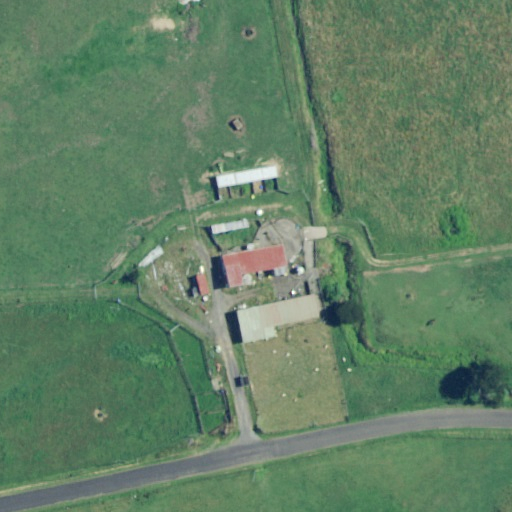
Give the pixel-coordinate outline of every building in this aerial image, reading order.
[(207,178),(212,203),(219,202),(217,188),(277,177),(275,166),(215,177),(207,178)] [(207,240),(212,247),(217,246),(221,250),(251,244),(246,219),(209,227),(211,239),(207,240)] [(284,266),(280,246),(220,258),(226,288),(240,285),(238,275),(284,266)] [(208,293),(204,275),(195,277),(199,295),(208,293)] [(319,317),(314,295),(234,312),(241,344),(273,337),(271,327),(319,317)]
